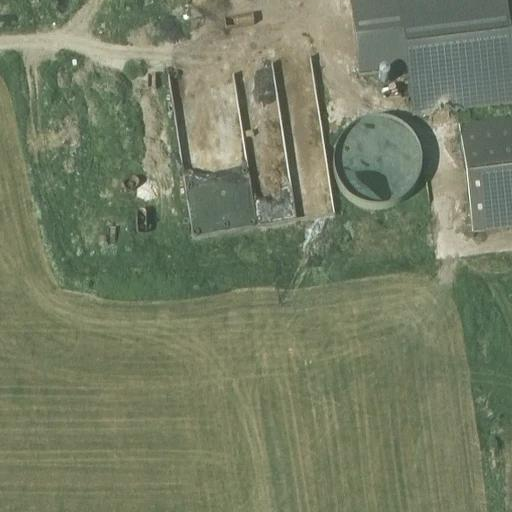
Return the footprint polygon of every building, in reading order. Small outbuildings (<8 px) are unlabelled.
[(405,74),(412,119),(511,106),(511,0),(352,0),(349,1),(357,79),(405,74)] [(311,61),(274,66),(296,220),(333,215),(330,193),(329,193),(311,61)] [(511,124),(458,131),(470,232),(511,226),(511,124)] [(343,202),(407,203),(408,128),(344,127),(343,202)] [(99,218),(103,242),(112,240),(108,216),(99,218)]
